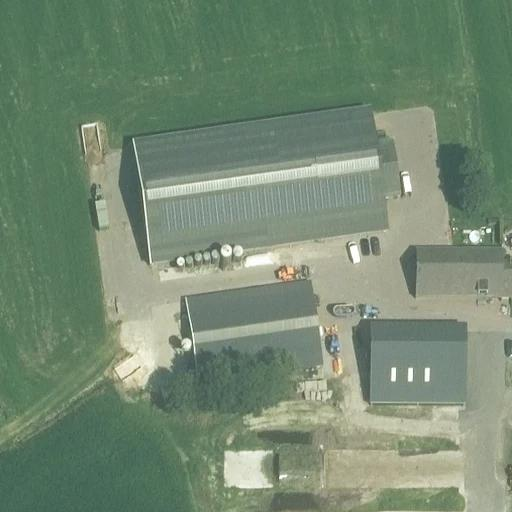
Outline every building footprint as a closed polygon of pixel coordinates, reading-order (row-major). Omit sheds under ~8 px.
[(104,92),(113,152),(134,149),(370,116),(362,55),(104,92)] [(134,149),(151,267),(387,233),(383,202),(400,200),(392,145),(375,147),(370,116),(134,149)] [(501,255),(415,254),(415,299),(501,299),(501,294),(511,294),(511,267),(501,267),(501,255)] [(322,368),(311,284),(185,301),(197,387),(322,368)] [(465,407),(466,328),(369,328),(369,330),(369,361),(369,407),(465,407)] [(223,452),(223,482),(261,481),(260,451),(223,452)]
